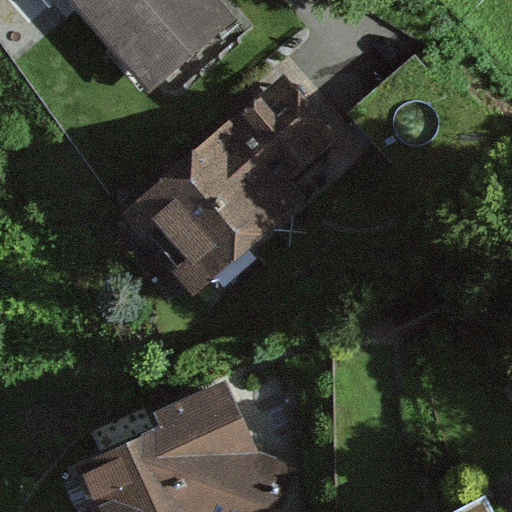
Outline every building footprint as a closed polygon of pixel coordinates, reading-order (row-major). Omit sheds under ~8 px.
[(241,25),(217,0),(80,0),(77,3),(164,96),(241,25)] [(483,129),(423,56),(367,102),(427,175),(483,129)] [(356,144),(288,75),(144,215),(213,284),(356,144)] [(462,290),(408,313),(420,343),(474,320),(462,290)] [(168,446),(101,473),(117,511),(293,511),(311,472),(261,452),(234,385),(156,416),(168,446)]
